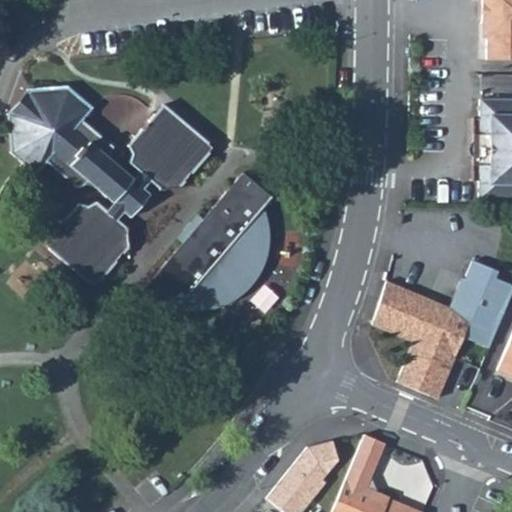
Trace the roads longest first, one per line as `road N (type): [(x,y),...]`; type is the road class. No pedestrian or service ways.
road 1 (tertiary): [(305,382),(339,303),(365,192),(370,0)]
road 2 (tertiary): [(305,382),(475,452)]
road 3 (residential): [(200,511),(305,382)]
